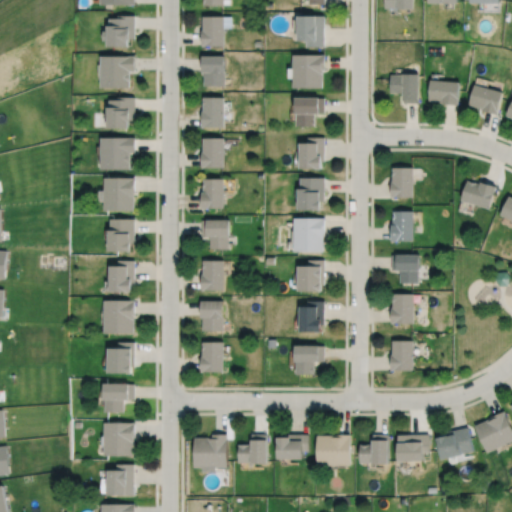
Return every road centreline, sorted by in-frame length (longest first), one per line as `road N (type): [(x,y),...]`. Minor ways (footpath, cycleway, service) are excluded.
road 1 (residential): [(169,0),(168,511)]
road 2 (residential): [(357,0),(358,400)]
road 3 (residential): [(511,360),(477,387),(431,400),(168,400)]
road 4 (residential): [(359,135),(450,137),(511,156)]
